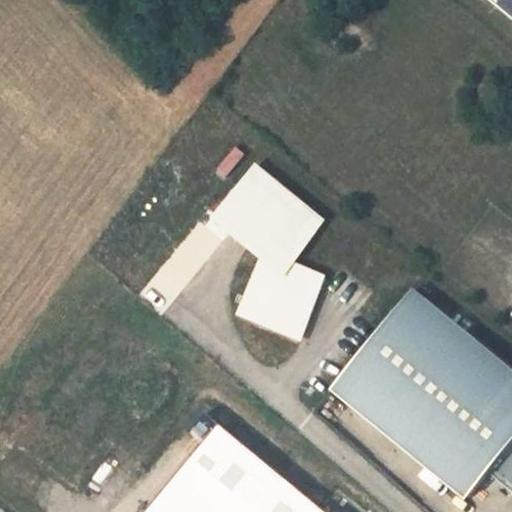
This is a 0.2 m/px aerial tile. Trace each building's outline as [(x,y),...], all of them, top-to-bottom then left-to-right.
[(511,0),(487,0),(511,20),(511,0)] [(247,156),(236,147),(218,170),(230,179),(247,156)] [(324,221),(257,167),(217,216),(265,255),(240,314),(297,339),(323,279),(289,264),(324,221)] [(511,373),(412,292),(333,389),(468,499),(489,474),(511,492),(511,373)] [(326,511),(223,427),(151,511),(326,511)]
